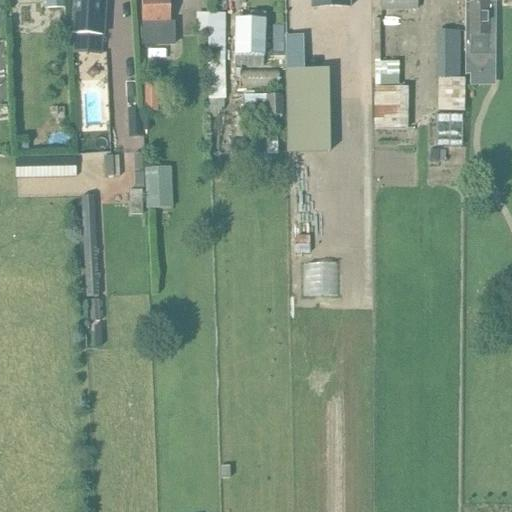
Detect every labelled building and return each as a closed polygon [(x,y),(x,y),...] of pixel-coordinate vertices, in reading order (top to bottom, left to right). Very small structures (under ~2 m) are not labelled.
[(45,0),(46,10),(65,9),(64,0),(45,0)] [(72,0),(72,14),(71,35),(102,36),(103,16),(104,0),(72,0)] [(140,0),(140,46),(174,47),(174,22),(170,22),(170,0),(140,0)] [(379,0),(379,10),(415,10),(415,0),(379,0)] [(495,60),(496,1),(487,1),(487,2),(469,2),(469,3),(465,3),(464,50),(470,50),(470,60),(495,60)] [(224,62),(225,14),(208,14),(208,62),(224,62)] [(266,66),(266,57),(263,57),(264,20),(234,20),(234,66),(266,66)] [(459,31),(437,31),(437,112),(463,112),(463,79),(459,79),(459,31)] [(302,36),(284,36),(285,71),(303,71),(302,36)] [(303,71),(285,71),(286,153),(330,152),(328,70),(303,71)] [(158,81),(144,81),(144,111),(159,110),(158,81)] [(407,130),(407,88),(374,88),(373,129),(407,130)] [(282,97),(264,98),(265,117),(282,116),(282,97)] [(437,116),(437,146),(462,147),(462,117),(437,116)] [(276,137),(266,137),(266,156),(277,156),(276,137)] [(447,152),(429,152),(429,164),(447,164),(447,152)] [(143,172),(142,154),(133,154),(134,172),(143,172)] [(104,178),(113,177),(112,156),(103,157),(104,178)] [(15,168),(15,178),(45,178),(75,177),(75,163),(15,164),(15,168)] [(128,191),(128,203),(141,204),(142,191),(128,191)] [(94,197),(80,197),(85,297),(98,297),(94,197)] [(303,262),(302,296),(339,296),(340,262),(303,262)] [(99,301),(89,301),(90,322),(100,321),(99,301)] [(306,335),(306,390),(330,389),(329,335),(306,335)]
